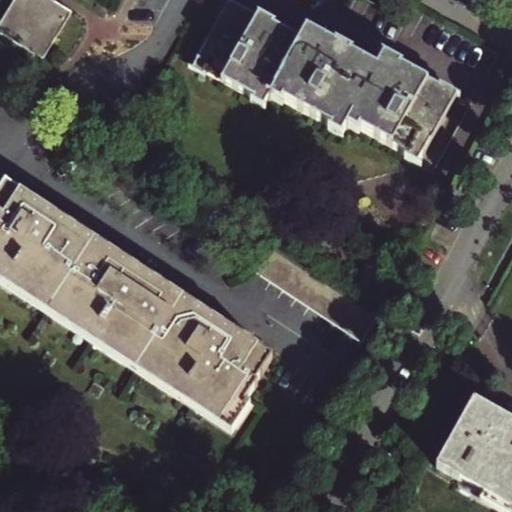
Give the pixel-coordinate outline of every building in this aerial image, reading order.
[(72,10),(54,0),(12,0),(0,20),(0,30),(42,58),(72,10)] [(229,0),(227,0),(196,58),(206,63),(202,69),(255,99),(258,93),(268,98),(274,87),(283,92),(280,98),(332,127),(335,121),(346,127),(352,116),(361,121),(357,127),(409,156),(412,150),(423,156),(457,96),(439,85),(438,88),(401,66),(402,64),(384,54),(377,68),(350,52),(351,50),(336,41),(334,44),(306,28),(299,39),(277,26),(278,24),(257,12),(256,15),(229,0)] [(0,380),(198,511),(224,511),(267,447),(232,424),(257,386),(256,384),(273,359),(8,183),(0,194),(0,380)] [(360,305),(273,247),(254,275),(361,345),(377,317),(360,305)] [(377,317),(388,297),(371,287),(360,305),(377,317)] [(511,511),(511,421),(474,400),(436,469),(458,482),(461,477),(504,501),(501,509),(507,511),(511,511)]
